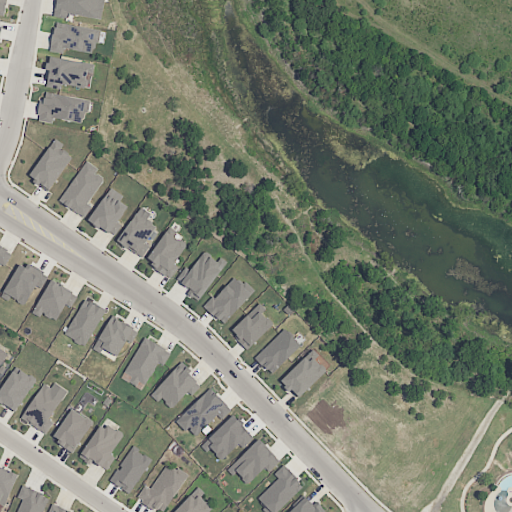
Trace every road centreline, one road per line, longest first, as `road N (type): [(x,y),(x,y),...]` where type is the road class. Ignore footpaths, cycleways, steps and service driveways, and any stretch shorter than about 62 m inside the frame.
road 1 (residential): [(0,202),(200,338),(370,511)]
road 2 (residential): [(34,0),(0,154)]
road 3 (residential): [(0,432),(114,511)]
